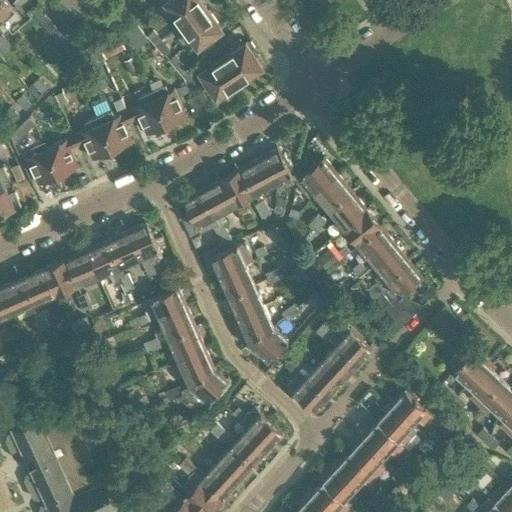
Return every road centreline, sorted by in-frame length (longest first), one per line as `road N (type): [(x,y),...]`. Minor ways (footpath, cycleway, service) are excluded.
road 1 (residential): [(318,433),(222,339),(154,176)]
road 2 (residential): [(311,88),(401,204),(511,323)]
road 3 (residential): [(154,176),(311,88)]
road 4 (residential): [(0,248),(154,176)]
road 5 (residential): [(441,0),(311,88)]
